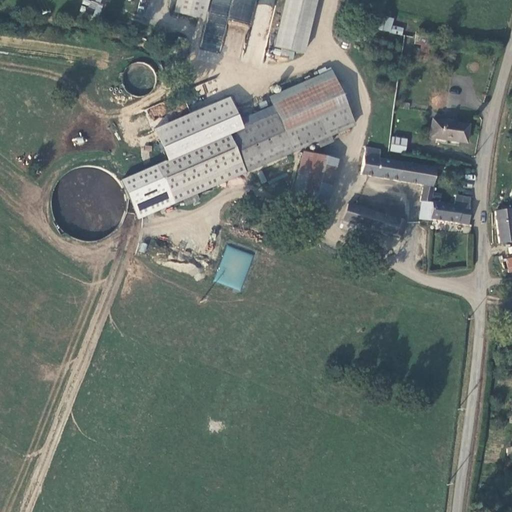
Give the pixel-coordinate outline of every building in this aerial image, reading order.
[(209,0),(176,0),(173,15),(204,22),(209,0)] [(299,54),(312,0),(281,0),(270,47),(299,54)] [(357,18),(370,22),(372,14),(359,11),(357,18)] [(372,14),(370,22),(370,23),(387,28),(390,17),(373,12),(372,14)] [(430,41),(414,39),(414,46),(429,48),(430,41)] [(310,135),(323,129),(347,119),(326,71),(265,98),(273,116),(274,115),(285,145),(310,135)] [(165,159),(226,134),(241,128),(228,96),(213,102),(152,126),(165,159)] [(310,135),(285,145),(274,115),(273,116),(241,128),(226,134),(165,159),(118,180),(137,218),(314,143),(310,135)] [(469,126),(433,121),(431,135),(466,141),(469,126)] [(326,137),(323,129),(310,135),(314,143),(326,137)] [(406,140),(391,137),(390,148),(405,150),(406,140)] [(304,200),(321,204),(325,205),(335,160),(302,152),(291,197),(304,200)] [(431,201),(435,166),(357,157),(356,163),(361,165),(360,175),(422,183),(421,199),(422,201),(419,219),(428,219),(428,218),(431,201)] [(262,183),(266,181),(262,170),(257,172),(262,183)] [(454,204),(431,201),(428,218),(468,223),(471,207),(470,207),(471,197),(456,194),(454,204)] [(319,212),(321,204),(304,200),(302,208),(319,212)] [(406,222),(348,204),(341,228),(358,233),(358,235),(376,240),(379,232),(387,235),(389,233),(401,237),(406,222)] [(503,243),(511,241),(511,208),(509,209),(508,206),(501,207),(502,210),(497,211),(503,243)] [(214,283),(242,290),(252,253),(225,246),(214,283)] [(493,266),(494,274),(511,270),(511,257),(508,258),(508,261),(497,263),(497,266),(493,266)]
